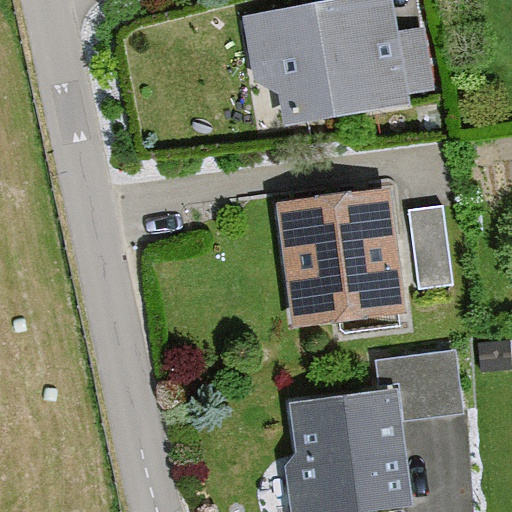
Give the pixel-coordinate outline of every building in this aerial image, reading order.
[(256,90),(302,115),(304,129),(406,114),(405,103),(429,100),(421,40),(397,43),(391,3),(246,24),(256,90)] [(406,323),(391,197),(280,210),(296,336),(406,323)] [(440,216),(407,221),(419,295),(451,290),(440,216)] [(509,373),(509,351),(477,351),(477,374),(509,373)] [(463,423),(454,357),(374,367),(379,400),(295,411),(303,472),(289,473),(294,511),(414,511),(404,431),(463,423)]
